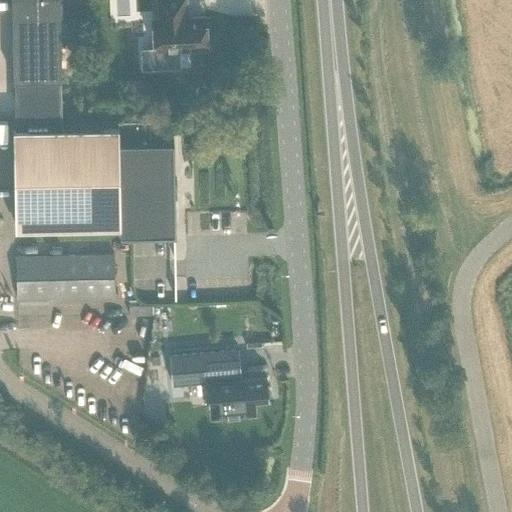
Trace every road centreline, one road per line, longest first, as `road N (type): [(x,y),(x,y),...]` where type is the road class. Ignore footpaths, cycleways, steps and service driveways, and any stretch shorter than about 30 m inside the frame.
road 1 (unclassified): [(293,511),(304,387),(279,0)]
road 2 (primary): [(414,511),(333,56)]
road 3 (primary): [(333,56),(329,104),(367,511)]
road 4 (unclassified): [(499,511),(462,319),(467,284),(511,235)]
road 5 (residential): [(213,511),(0,375)]
